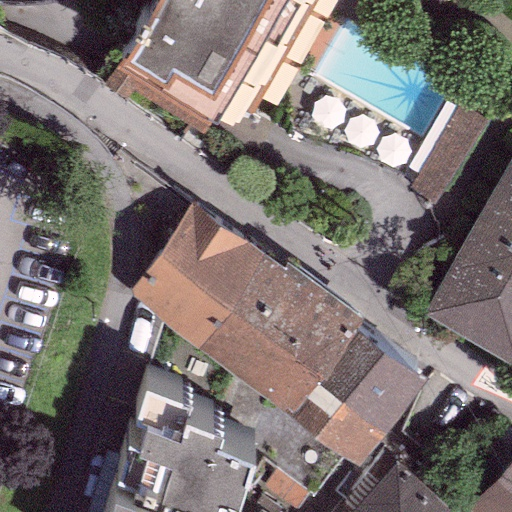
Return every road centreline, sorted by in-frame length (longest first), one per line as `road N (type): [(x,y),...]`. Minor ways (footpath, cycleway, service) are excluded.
road 1 (residential): [(6,60),(351,264),(511,392)]
road 2 (residential): [(54,511),(118,305),(125,252),(118,193),(85,131),(29,99),(6,60)]
